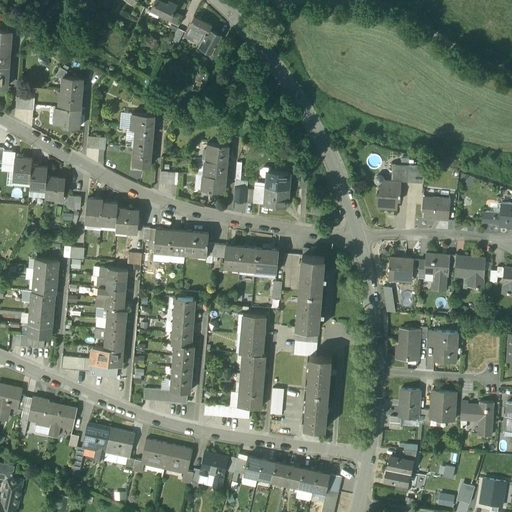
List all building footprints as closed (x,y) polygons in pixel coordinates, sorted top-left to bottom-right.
[(167,6),(156,1),(151,12),(160,16),(158,19),(169,24),(173,15),(177,7),(169,3),(167,6)] [(186,8),(179,4),(178,8),(177,7),(173,15),(181,18),(186,8)] [(193,19),(183,40),(199,48),(199,49),(205,37),(206,38),(209,32),(211,28),(193,19)] [(12,30),(0,28),(0,44),(10,46),(11,36),(12,37),(12,36),(11,36),(12,30)] [(183,34),(177,31),(171,44),(177,47),(183,34)] [(206,38),(205,37),(199,49),(199,48),(198,50),(211,57),(212,57),(216,48),(221,39),(209,32),(206,38)] [(10,46),(0,44),(0,64),(9,66),(10,52),(11,52),(11,46),(10,46)] [(216,48),(212,57),(211,57),(209,62),(214,65),(221,51),(216,48)] [(9,66),(0,64),(0,85),(7,86),(9,66)] [(61,66),(56,75),(63,79),(64,75),(67,76),(67,70),(61,66)] [(67,76),(64,75),(63,79),(62,90),(82,91),(83,77),(67,76)] [(62,90),(59,89),(58,106),(80,108),(81,98),(82,98),(82,91),(62,90)] [(58,106),(56,106),(54,123),(65,124),(64,127),(79,128),(80,108),(58,106)] [(154,115),(133,113),(131,129),(136,129),(153,131),(154,115)] [(153,131),(136,129),(134,147),(152,148),(153,131)] [(228,145),(210,143),(207,143),(207,150),(210,150),(209,160),(227,162),(228,145)] [(152,148),(134,147),(134,154),(136,155),(136,163),(142,163),(141,166),(150,166),(151,149),(152,149),(152,148)] [(32,159),(15,158),(13,180),(30,181),(32,166),(32,159)] [(209,160),(206,160),(204,175),(225,176),(227,162),(209,160)] [(409,164),(401,164),(400,179),(408,180),(409,164)] [(424,165),(409,164),(408,180),(400,179),(400,181),(401,181),(423,182),(424,165)] [(48,168),(32,166),(30,181),(30,188),(46,190),(47,176),(48,168)] [(290,173),(268,171),(266,187),(289,189),(290,173)] [(204,175),(202,190),(212,191),(224,191),(225,176),(204,175)] [(378,184),(379,184),(379,192),(377,192),(376,208),(397,209),(397,201),(400,201),(401,181),(400,181),(384,180),(384,178),(383,177),(381,176),(380,175),(378,175),(376,176),(375,178),(375,179),(375,181),(376,183),(378,184)] [(66,178),(47,176),(46,190),(45,196),(64,197),(66,178)] [(266,187),(254,186),(254,190),(253,203),(265,204),(266,204),(267,195),(266,195),(266,187)] [(247,188),(235,187),(233,201),(246,203),(247,189),(247,188)] [(289,189),(266,187),(266,195),(267,195),(266,204),(265,204),(265,205),(285,207),(286,197),(288,197),(289,189)] [(254,190),(247,189),(246,203),(253,203),(254,190)] [(75,196),(67,196),(66,208),(74,209),(75,196)] [(450,198),(423,196),(422,211),(424,211),(423,218),(448,220),(450,198)] [(103,199),(87,198),(85,220),(101,221),(103,202),(103,199)] [(118,203),(103,202),(101,221),(116,222),(118,208),(118,203)] [(511,203),(501,202),(500,212),(482,211),(482,222),(499,223),(499,227),(511,227),(511,203)] [(321,208),(312,207),(310,215),(320,216),(321,208)] [(139,210),(118,208),(116,222),(116,230),(138,232),(139,210)] [(172,231),(156,229),(155,241),(154,251),(170,253),(172,231)] [(187,232),(172,231),(170,253),(177,253),(177,251),(185,252),(187,232)] [(209,233),(187,232),(185,252),(185,253),(207,255),(208,243),(209,233)] [(242,247),(226,245),(225,258),(224,267),(240,269),(242,247)] [(85,248),(71,247),(70,258),(84,259),(85,248)] [(257,248),(242,247),(240,269),(255,270),(255,267),(257,248)] [(279,250),(257,248),(255,267),(277,269),(279,250)] [(314,251),(303,248),(302,256),(313,256),(314,251)] [(142,253),(129,252),(128,263),(141,264),(142,253)] [(450,254),(434,253),(426,252),(426,260),(425,270),(426,270),(436,271),(435,281),(433,280),(433,281),(432,289),(445,290),(446,274),(448,275),(449,267),(450,255),(450,254)] [(300,255),(284,254),(283,266),(299,267),(300,255)] [(486,257),(463,255),(462,271),(455,271),(454,275),(468,276),(467,286),(478,287),(478,286),(483,287),(483,278),(484,278),(486,257)] [(463,255),(456,255),(455,267),(455,271),(462,271),(463,255)] [(313,256),(302,256),(299,291),(321,293),(324,257),(313,256)] [(414,258),(390,257),(389,267),(388,269),(389,269),(388,277),(399,277),(399,280),(412,281),(414,258)] [(59,260),(36,258),(35,269),(58,271),(59,260)] [(497,270),(491,270),(490,281),(497,282),(497,276),(502,276),(503,267),(498,266),(497,270)] [(128,269),(108,267),(108,268),(108,278),(127,279),(127,270),(128,270),(128,269)] [(277,269),(255,267),(255,270),(254,276),(255,276),(276,278),(277,269)] [(57,282),(58,271),(35,269),(34,280),(57,282)] [(436,271),(426,270),(425,273),(419,272),(418,277),(424,278),(424,280),(433,281),(433,280),(435,281),(436,271)] [(127,279),(108,278),(107,288),(126,289),(127,279)] [(57,282),(34,280),(33,291),(55,293),(56,293),(57,282)] [(282,282),(274,281),(272,298),(281,299),(282,282)] [(385,287),(386,311),(395,311),(394,286),(385,287)] [(107,288),(99,287),(98,297),(106,298),(107,288)] [(126,289),(107,288),(106,298),(125,299),(126,289)] [(33,291),(32,291),(31,302),(54,304),(55,293),(33,291)] [(321,293),(299,291),(296,327),(318,329),(321,293)] [(195,299),(176,297),(175,309),(194,311),(195,299)] [(125,299),(106,298),(105,308),(108,308),(124,309),(125,299)] [(54,304),(31,302),(30,313),(53,315),(54,304)] [(124,309),(108,308),(107,318),(126,320),(127,310),(124,309)] [(194,311),(175,309),(174,320),(193,322),(194,311)] [(53,315),(30,313),(29,324),(52,326),(53,315)] [(266,315),(243,313),(240,353),(243,353),(238,406),(261,408),(261,407),(262,394),(262,393),(263,374),(264,374),(263,374),(264,369),(265,355),(265,354),(265,353),(262,352),(264,335),(264,330),(265,330),(264,330),(265,316),(266,316),(266,315)] [(126,320),(107,318),(106,328),(125,330),(126,320)] [(193,322),(174,320),(173,332),(192,334),(193,322)] [(52,326),(29,324),(28,335),(33,336),(39,336),(45,337),(51,337),(52,326)] [(318,329),(296,327),(295,340),(317,342),(318,329)] [(417,328),(400,327),(399,349),(396,349),(396,358),(406,359),(406,360),(408,360),(408,356),(416,357),(417,337),(417,328)] [(125,330),(106,328),(105,338),(124,340),(125,330)] [(438,330),(428,330),(427,337),(427,343),(433,343),(433,337),(438,337),(438,330)] [(458,332),(438,330),(438,337),(433,337),(433,343),(436,344),(435,349),(434,349),(434,361),(456,362),(458,332)] [(192,334),(173,332),(172,343),(175,344),(191,345),(192,334)] [(124,340),(105,338),(104,348),(123,350),(124,340)] [(317,342),(295,340),(294,353),(310,355),(315,355),(316,355),(317,342)] [(191,345),(175,344),(174,355),(193,357),(194,345),(191,345)] [(104,348),(93,347),(92,359),(91,363),(97,364),(103,364),(110,365),(118,365),(122,366),(123,350),(104,348)] [(193,357),(174,355),(173,367),(192,368),(193,357)] [(315,355),(310,355),(307,390),(329,392),(332,357),(316,355),(315,355)] [(73,357),(63,356),(61,368),(72,369),(73,357)] [(118,365),(110,365),(109,377),(117,377),(118,365)] [(192,368),(173,367),(172,378),(191,380),(192,368)] [(191,380),(172,378),(171,390),(172,390),(177,391),(182,391),(188,392),(190,392),(191,380)] [(22,388),(0,382),(0,417),(6,419),(9,405),(17,407),(18,407),(21,394),(22,388)] [(284,388),(273,387),(270,413),(281,414),(284,388)] [(420,390),(401,388),(399,416),(418,418),(419,409),(420,390)] [(329,392),(307,390),(304,426),(326,428),(329,392)] [(456,392),(432,390),(430,410),(430,419),(454,420),(456,392)] [(26,396),(21,394),(18,407),(17,407),(17,408),(23,410),(26,396)] [(23,410),(21,420),(28,421),(28,418),(32,398),(26,396),(23,410)] [(56,403),(42,400),(42,398),(33,396),(32,398),(28,418),(36,420),(36,422),(51,425),(56,403)] [(479,405),(468,404),(467,407),(466,418),(467,418),(482,419),(481,428),(478,427),(477,435),(492,436),(492,435),(491,435),(493,403),(494,403),(494,402),(479,401),(479,402),(480,402),(479,405)] [(77,408),(56,403),(51,425),(49,435),(57,436),(60,422),(64,422),(64,426),(73,428),(77,408)] [(250,407),(205,403),(204,414),(249,418),(250,407)] [(28,421),(21,420),(18,432),(25,434),(28,421)] [(111,428),(88,423),(86,432),(87,432),(85,445),(98,448),(96,458),(104,459),(107,450),(106,450),(111,428)] [(134,433),(112,428),(111,428),(106,450),(107,450),(118,452),(128,455),(131,442),(133,442),(135,433),(134,433)] [(79,435),(72,433),(69,445),(77,446),(79,435)] [(169,443),(147,438),(146,438),(144,447),(147,448),(144,460),(144,461),(145,461),(164,465),(169,443)] [(192,449),(170,444),(170,443),(169,443),(164,465),(184,470),(185,470),(185,469),(188,457),(191,458),(193,449),(192,448),(192,449)] [(77,446),(72,467),(80,469),(85,448),(77,446)] [(417,450),(404,449),(402,458),(413,460),(413,461),(415,461),(417,450)] [(118,452),(107,450),(104,459),(116,462),(118,452)] [(228,457),(205,451),(201,469),(200,473),(209,475),(209,472),(215,473),(212,485),(221,487),(228,457)] [(262,459),(248,456),(247,460),(244,473),(258,476),(262,459)] [(402,458),(390,456),(388,468),(410,473),(413,461),(413,460),(402,458)] [(135,459),(127,457),(125,469),(133,470),(135,459)] [(144,460),(135,458),(135,459),(133,470),(142,472),(145,461),(144,461),(144,460)] [(247,460),(238,458),(233,471),(244,473),(247,460)] [(275,461),(262,459),(258,476),(271,479),(275,461)] [(282,463),(276,462),(275,461),(271,479),(285,482),(289,465),(288,464),(288,465),(282,463),(283,463),(282,463)] [(20,480),(11,478),(13,465),(7,464),(4,477),(5,479),(1,496),(0,497),(0,511),(16,511),(14,507),(18,492),(20,492),(21,487),(19,486),(20,480)] [(296,466),(289,465),(285,482),(299,485),(303,467),(302,467),(302,468),(296,466)] [(444,477),(453,479),(455,468),(447,466),(444,477)] [(316,471),(303,467),(299,485),(312,488),(316,471)] [(201,469),(194,468),(193,471),(194,471),(191,483),(189,493),(196,494),(199,482),(200,473),(201,469)] [(410,473),(388,468),(387,468),(384,481),(396,483),(407,486),(407,485),(410,473)] [(185,469),(185,470),(184,470),(182,481),(191,483),(194,471),(193,471),(185,469)] [(330,474),(316,471),(312,488),(319,490),(326,491),(328,481),(330,474)] [(209,475),(200,473),(199,482),(212,485),(215,473),(209,472),(209,475)] [(256,486),(258,476),(244,473),(242,483),(256,486)] [(328,481),(340,484),(342,477),(330,474),(328,481)] [(491,511),(494,511),(497,511),(498,507),(502,507),(506,482),(484,479),(480,503),(492,505),(491,511)] [(340,484),(328,481),(326,489),(338,492),(340,484)] [(407,486),(396,483),(395,490),(408,492),(409,485),(407,485),(407,486)] [(469,504),(475,487),(462,483),(456,500),(469,504)] [(310,500),(312,488),(299,485),(296,497),(310,500)] [(338,492),(326,489),(326,491),(325,495),(337,498),(338,492)] [(326,491),(319,490),(317,500),(324,502),(324,501),(325,495),(326,491)] [(452,507),(454,496),(440,494),(438,504),(452,507)] [(337,498),(325,495),(324,501),(335,504),(337,498)] [(335,504),(324,501),(324,502),(322,507),(334,509),(335,504)]
